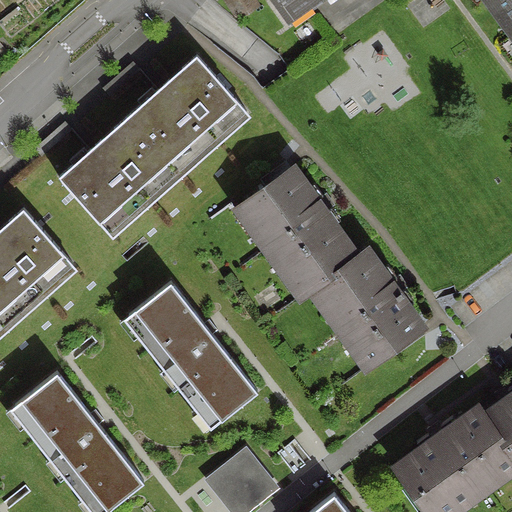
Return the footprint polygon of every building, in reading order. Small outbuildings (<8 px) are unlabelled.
[(249,0),(225,0),(236,16),(252,4),(249,0)] [(313,0),(271,0),(286,20),(313,0)] [(511,0),(483,0),(511,39),(511,0)] [(198,50),(128,112),(181,172),(251,111),(198,50)] [(128,112),(58,173),(110,233),(181,172),(128,112)] [(301,176),(297,179),(289,167),(232,208),(237,215),(247,207),(262,227),(257,231),(267,245),(262,249),(267,256),(272,253),(282,267),(287,263),(302,283),(291,291),(296,297),(306,289),(352,256),(336,234),(340,231),(333,222),(329,224),(321,212),(325,209),(316,198),(312,201),(304,188),(308,185),(301,176)] [(21,202),(0,220),(0,319),(4,323),(74,262),(21,202)] [(362,249),(352,256),(306,289),(311,296),(321,289),(335,309),(330,313),(341,327),(335,331),(341,338),(346,335),(356,349),(361,345),(372,360),(418,327),(410,316),(414,313),(407,303),(403,306),(396,297),(400,294),(399,291),(390,279),(386,282),(377,270),(381,267),(375,258),(371,261),(362,249)] [(255,388),(170,280),(125,315),(209,423),(255,388)] [(97,511),(141,478),(57,371),(11,407),(93,511),(97,511)] [(511,395),(484,415),(511,454),(511,395)] [(444,432),(432,440),(397,465),(430,511),(440,511),(437,507),(458,493),(461,498),(477,486),(481,491),(488,486),(484,481),(500,470),(496,465),(511,454),(484,415),(478,407),(444,432)] [(246,443),(204,477),(231,511),(238,511),(277,481),(246,443)] [(350,511),(334,491),(307,511),(350,511)]
